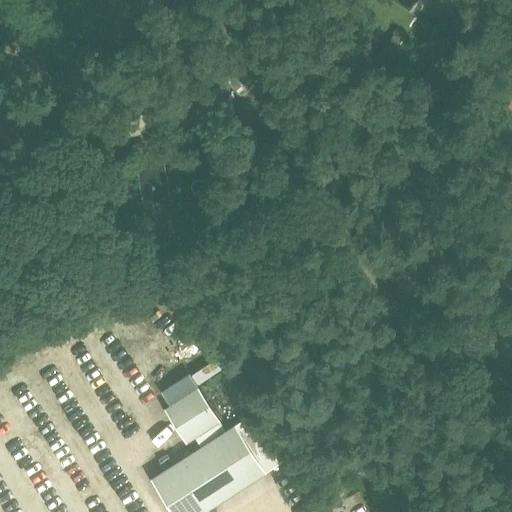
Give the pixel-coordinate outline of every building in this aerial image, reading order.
[(393,0),(409,11),(416,0),(393,0)] [(404,39),(394,33),(389,42),(399,48),(404,39)] [(227,77),(241,93),(266,71),(241,44),(230,54),(240,65),(227,77)] [(141,173),(146,205),(168,201),(164,178),(160,179),(158,163),(149,165),(146,142),(131,145),(135,174),(141,173)] [(184,332),(193,322),(179,309),(170,320),(184,332)] [(147,392),(158,381),(147,369),(135,380),(147,392)] [(165,407),(187,442),(221,420),(199,385),(165,407)] [(151,476),(174,511),(200,511),(267,470),(237,422),(151,476)] [(307,469),(332,508),(346,499),(310,446),(302,451),(298,445),(300,444),(292,433),(276,444),(297,475),(307,469)]
